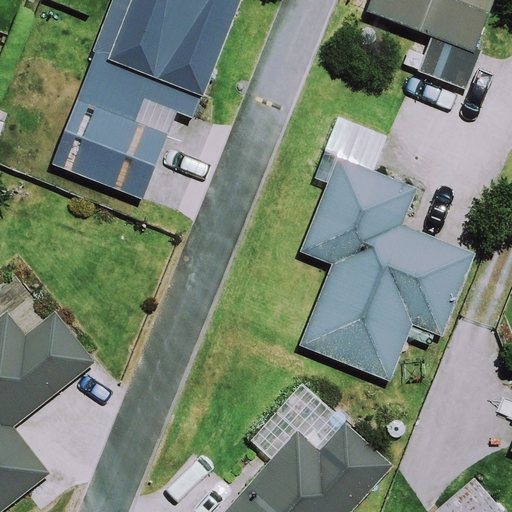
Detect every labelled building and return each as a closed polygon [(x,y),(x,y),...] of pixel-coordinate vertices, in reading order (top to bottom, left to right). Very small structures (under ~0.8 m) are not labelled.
[(143,0),(99,119),(191,153),(222,69),(251,80),(280,0),(143,0)] [(487,0),(369,0),(364,15),(468,53),(487,0)] [(511,190),(464,170),(480,134),(398,99),(351,206),(384,220),(351,297),(438,334),(463,276),(497,291),(511,256),(511,190)] [(106,428),(68,373),(151,316),(101,242),(0,311),(0,456),(14,447),(35,476),(106,428)] [(373,411),(353,391),(226,511),(396,511),(414,495),(399,479),(455,425),(409,377),(373,411)] [(494,511),(471,484),(438,511),(494,511)]
